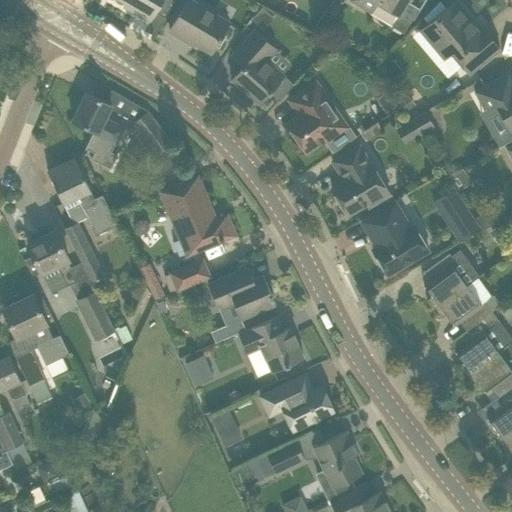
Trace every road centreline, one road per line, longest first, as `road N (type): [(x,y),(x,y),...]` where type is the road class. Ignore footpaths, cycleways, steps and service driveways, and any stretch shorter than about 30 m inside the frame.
road 1 (tertiary): [(473,511),(350,348),(244,162),(165,90),(55,18)]
road 2 (residential): [(0,157),(55,18)]
